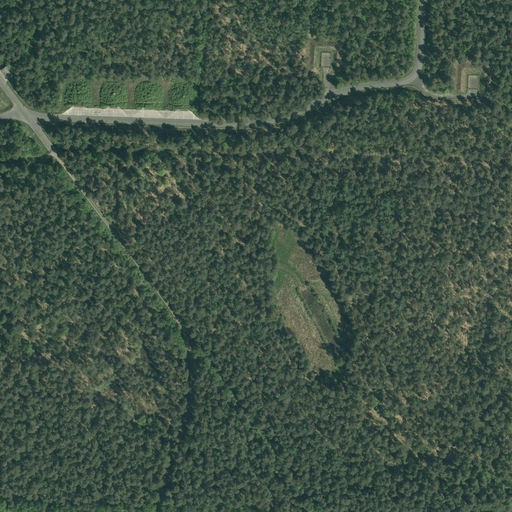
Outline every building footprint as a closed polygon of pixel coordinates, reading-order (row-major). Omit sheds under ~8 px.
[(487,56),(466,56),(465,91),(486,91),(487,56)] [(1,72),(8,81),(13,77),(6,68),(1,72)] [(65,80),(65,107),(90,107),(90,80),(65,80)] [(99,82),(100,109),(125,108),(125,82),(99,82)] [(135,83),(135,110),(160,110),(160,83),(135,83)] [(171,84),(172,111),(197,111),(197,84),(171,84)]
